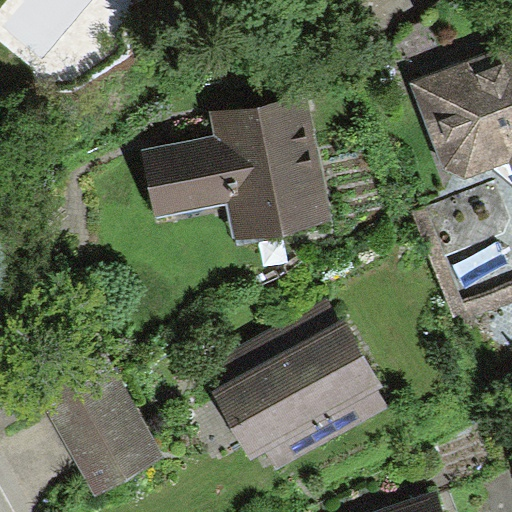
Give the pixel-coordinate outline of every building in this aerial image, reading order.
[(511,46),(414,85),(450,169),(468,180),(511,162),(511,46)] [(213,142),(139,156),(151,220),(225,207),(232,247),(321,231),(298,105),(209,121),(213,142)] [(383,415),(323,305),(202,371),(262,481),(383,415)] [(73,321),(11,356),(93,500),(155,466),(73,321)] [(451,511),(441,483),(362,511),(451,511)]
